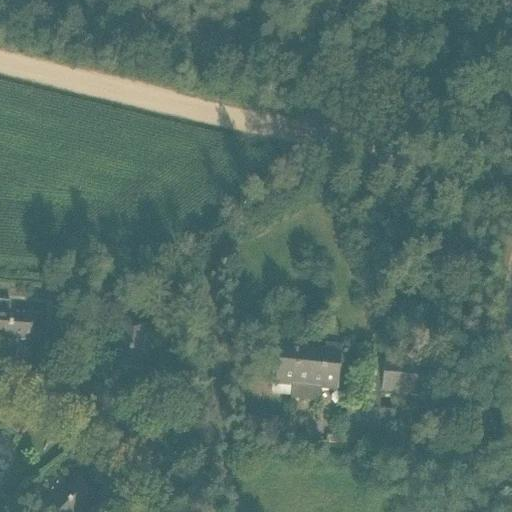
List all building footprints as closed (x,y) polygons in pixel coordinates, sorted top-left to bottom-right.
[(0,340),(38,344),(40,317),(9,313),(10,304),(0,303),(0,340)] [(141,357),(145,358),(148,326),(120,323),(116,371),(140,373),(141,357)] [(269,386),(336,393),(339,348),(324,346),(323,351),(273,347),(269,386)] [(380,395),(436,400),(439,368),(383,363),(380,395)] [(342,446),(390,450),(393,414),(345,409),(342,446)] [(84,511),(101,497),(81,476),(46,510),(48,511),(84,511)]
